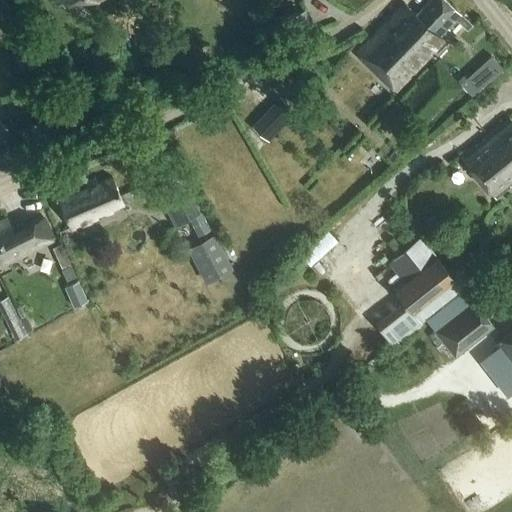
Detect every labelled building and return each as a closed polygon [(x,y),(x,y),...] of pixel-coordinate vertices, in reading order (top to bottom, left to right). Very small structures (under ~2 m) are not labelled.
[(431,0),(417,15),(405,3),(356,53),(394,90),(444,41),(440,37),(446,31),(449,34),(464,19),(444,0),(431,0)] [(281,17),(288,40),(312,33),(306,10),(281,17)] [(435,62),(401,96),(428,123),(462,89),(435,62)] [(493,76),(480,63),(465,77),(460,82),(473,96),(478,90),(493,76)] [(50,74),(38,78),(46,100),(57,96),(50,74)] [(297,113),(280,96),(270,106),(288,123),(297,113)] [(493,195),(511,179),(511,119),(508,115),(460,154),(493,195)] [(0,175),(26,167),(18,144),(0,150),(0,175)] [(177,222),(201,209),(182,173),(158,186),(177,222)] [(72,229),(126,207),(113,177),(99,183),(97,178),(57,195),(72,229)] [(0,222),(0,265),(28,252),(28,250),(53,238),(42,215),(13,230),(7,219),(0,222)] [(213,233),(186,247),(204,282),(231,268),(213,233)] [(483,268),(468,249),(446,266),(421,234),(387,261),(402,281),(393,287),(403,300),(374,322),(391,345),(421,321),(419,318),(483,268)] [(288,264),(280,271),(289,282),(298,274),(288,264)] [(76,276),(72,267),(71,266),(70,266),(63,270),(62,270),(67,281),(68,280),(75,277),(76,276)] [(87,300),(78,280),(64,287),(73,307),(87,300)] [(455,351),(492,322),(473,297),(435,326),(455,351)] [(25,316),(20,318),(27,332),(32,329),(25,316)] [(19,321),(7,327),(14,340),(26,335),(19,321)] [(511,327),(496,340),(511,360),(511,327)]
